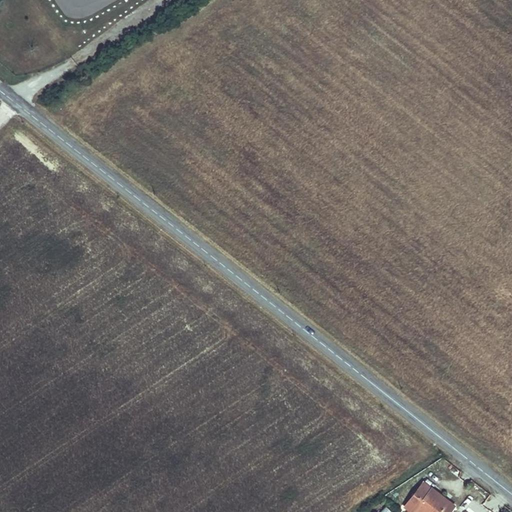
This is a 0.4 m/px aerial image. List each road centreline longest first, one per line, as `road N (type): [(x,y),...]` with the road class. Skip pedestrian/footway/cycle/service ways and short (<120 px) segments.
road 1 (tertiary): [(0,87),(511,495)]
road 2 (unknown): [(82,0),(93,24),(89,51),(15,99)]
